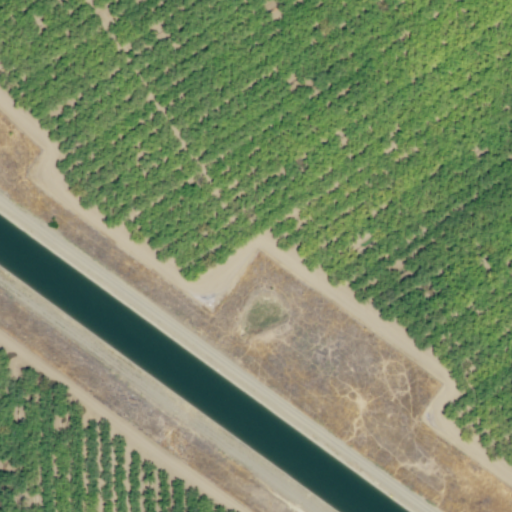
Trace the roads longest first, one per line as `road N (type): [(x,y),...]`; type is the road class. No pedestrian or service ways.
road 1 (track): [(511,479),(437,417),(448,380),(423,359),(263,242),(197,283),(162,271),(69,200),(45,140),(0,100)]
road 2 (track): [(238,511),(0,339)]
